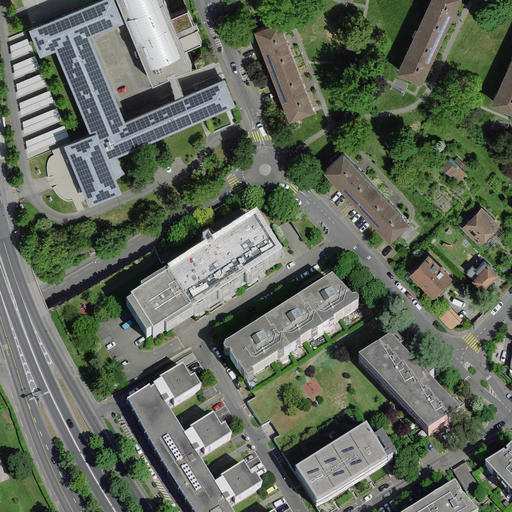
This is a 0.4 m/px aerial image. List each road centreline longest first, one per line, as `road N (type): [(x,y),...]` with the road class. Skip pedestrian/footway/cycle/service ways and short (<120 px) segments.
road 1 (residential): [(265,169),(0,326)]
road 2 (residential): [(458,359),(313,199),(265,169)]
road 3 (primary): [(147,511),(31,320)]
road 4 (primary): [(10,331),(33,410),(78,511)]
road 5 (residential): [(265,169),(255,120),(207,0)]
road 6 (residential): [(511,421),(360,511)]
road 7 (primary): [(54,402),(116,511)]
